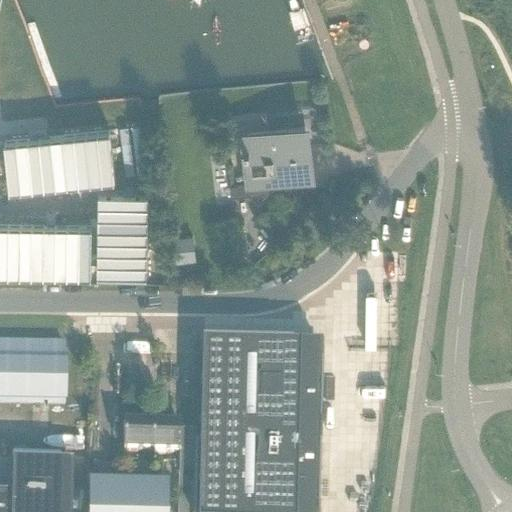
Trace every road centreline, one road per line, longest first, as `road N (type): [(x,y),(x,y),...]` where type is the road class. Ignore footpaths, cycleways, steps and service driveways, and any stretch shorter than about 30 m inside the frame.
road 1 (unclassified): [(0,304),(293,303),(315,288),(413,159),(450,134),(475,130)]
road 2 (unclassified): [(457,410),(454,346),(477,181),(475,130)]
road 3 (unclassified): [(475,130),(444,0)]
